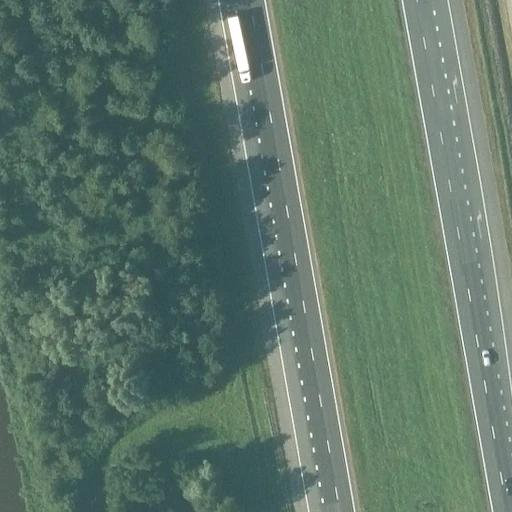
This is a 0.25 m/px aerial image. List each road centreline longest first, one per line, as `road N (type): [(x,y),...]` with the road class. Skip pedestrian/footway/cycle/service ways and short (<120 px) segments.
road 1 (motorway): [(248,0),(338,511)]
road 2 (motorway): [(505,511),(415,0)]
